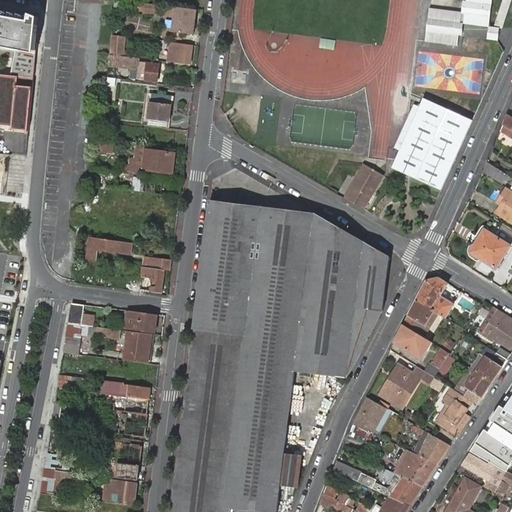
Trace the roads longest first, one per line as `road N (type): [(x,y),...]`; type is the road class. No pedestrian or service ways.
road 1 (residential): [(56,0),(33,225),(36,287)]
road 2 (residential): [(302,511),(424,255)]
road 3 (residential): [(424,255),(203,135)]
road 4 (residential): [(18,511),(60,291)]
road 5 (residential): [(511,65),(424,255)]
road 6 (tertiary): [(181,307),(155,511)]
road 7 (tertiary): [(203,135),(181,307)]
road 8 (residential): [(36,287),(0,456)]
road 9 (residential): [(419,511),(511,372)]
road 10 (tertiary): [(220,0),(203,135)]
road 11 (residential): [(60,291),(181,307)]
